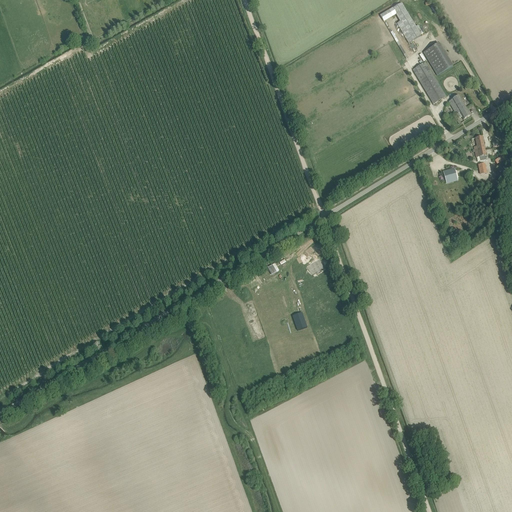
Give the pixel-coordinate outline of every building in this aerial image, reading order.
[(401,21),(400,22),(412,41),(420,36),(409,17),(401,21)] [(424,53),(437,76),(453,67),(439,44),(424,53)] [(413,70),(433,105),(446,97),(425,63),(413,70)] [(456,115),(459,113),(464,120),(471,116),(459,96),(449,102),(456,115)] [(475,152),(476,158),(477,158),(478,162),(480,161),(486,160),(485,156),(486,156),(482,137),(475,139),(478,152),(475,152)] [(504,168),(498,170),(499,178),(506,176),(504,168)] [(455,171),(444,174),(446,181),(457,178),(455,171)] [(326,267),(321,259),(316,262),(316,261),(312,263),(312,264),(308,267),(313,275),(318,273),(318,274),(322,271),(322,270),(326,267)] [(277,273),(273,265),(268,268),(271,275),(277,273)] [(273,298),(269,299),(272,306),(286,301),(283,294),(279,295),(278,294),(272,296),(273,298)] [(302,314),(292,317),(297,331),(307,328),(302,314)]
